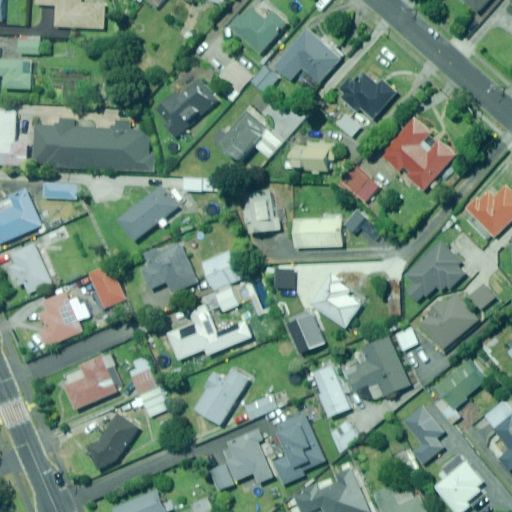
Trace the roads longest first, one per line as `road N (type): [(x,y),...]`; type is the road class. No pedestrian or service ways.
road 1 (unknown): [(53,503),(276,418)]
road 2 (residential): [(511,118),(378,0)]
road 3 (tertiary): [(56,511),(0,380)]
